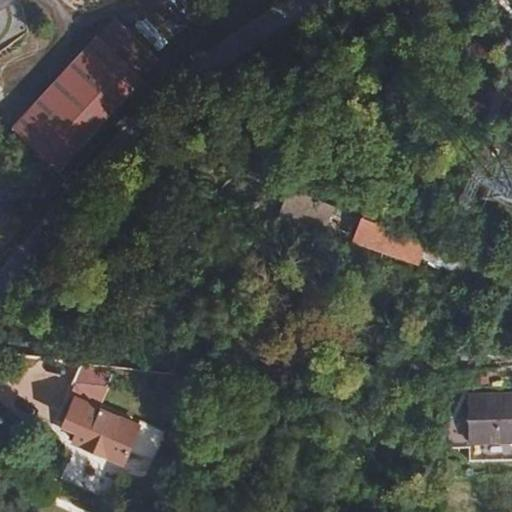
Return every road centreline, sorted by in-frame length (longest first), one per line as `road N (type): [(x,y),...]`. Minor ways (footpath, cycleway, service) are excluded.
road 1 (unclassified): [(0,343),(366,372),(511,355)]
road 2 (unclassified): [(0,280),(160,101),(313,0)]
